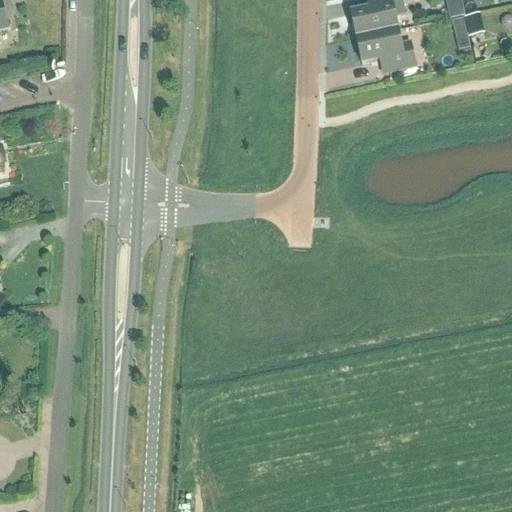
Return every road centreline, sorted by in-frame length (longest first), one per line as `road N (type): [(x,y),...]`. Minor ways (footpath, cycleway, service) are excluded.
road 1 (unclassified): [(52,511),(75,202)]
road 2 (residential): [(300,209),(307,0)]
road 3 (primary): [(123,0),(113,204)]
road 4 (unclassified): [(75,202),(83,0)]
road 5 (primary): [(113,204),(108,390),(115,400)]
road 6 (primary): [(137,195),(143,0)]
road 7 (primary): [(115,400),(136,217)]
